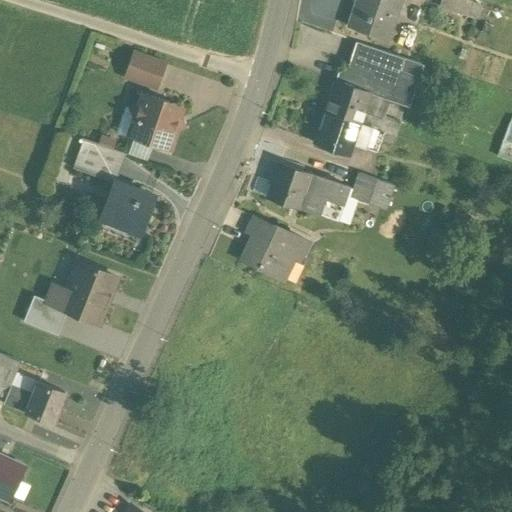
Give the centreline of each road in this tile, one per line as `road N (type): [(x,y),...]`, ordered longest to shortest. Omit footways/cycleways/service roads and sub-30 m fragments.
road 1 (secondary): [(279,0),(220,180),(72,511)]
road 2 (track): [(258,81),(12,0)]
